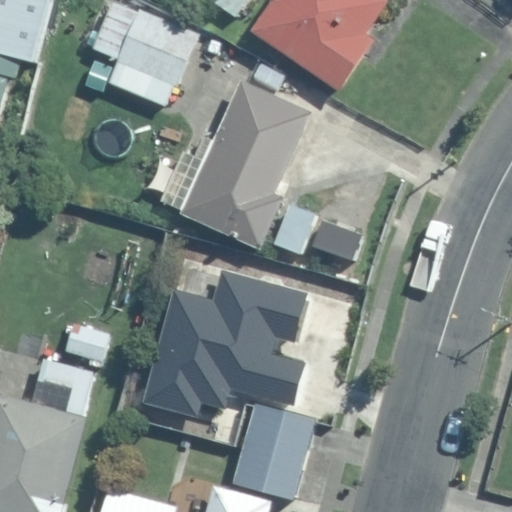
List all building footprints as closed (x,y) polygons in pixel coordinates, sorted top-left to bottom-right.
[(48,0),(0,0),(0,49),(33,58),(48,0)] [(272,0),(253,32),(347,87),(398,0),(272,0)] [(115,82),(117,83),(172,103),(198,32),(119,3),(102,47),(124,56),(115,82)] [(165,192),(190,204),(186,212),(266,250),(291,197),(278,191),(318,107),(251,75),(223,134),(207,127),(197,149),(187,144),(165,192)] [(113,334),(77,326),(69,351),(104,360),(113,334)] [(267,347),(240,338),(227,377),(254,386),(267,347)] [(0,395),(0,511),(65,511),(92,419),(87,416),(96,375),(50,360),(39,401),(1,391),(0,395)] [(320,413),(261,398),(241,475),(300,491),(320,413)] [(118,483),(109,511),(272,511),(277,497),(218,480),(208,511),(182,511),(185,503),(118,483)]
